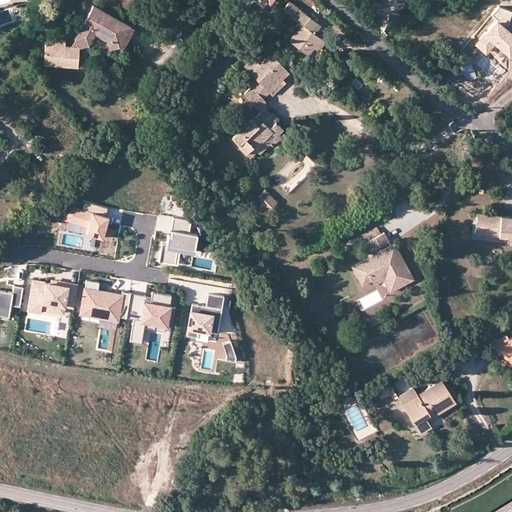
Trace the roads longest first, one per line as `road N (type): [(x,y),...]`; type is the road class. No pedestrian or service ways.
road 1 (residential): [(335,0),(479,126)]
road 2 (tertiary): [(511,449),(459,483),(360,511)]
road 3 (residential): [(0,262),(51,257),(139,273)]
